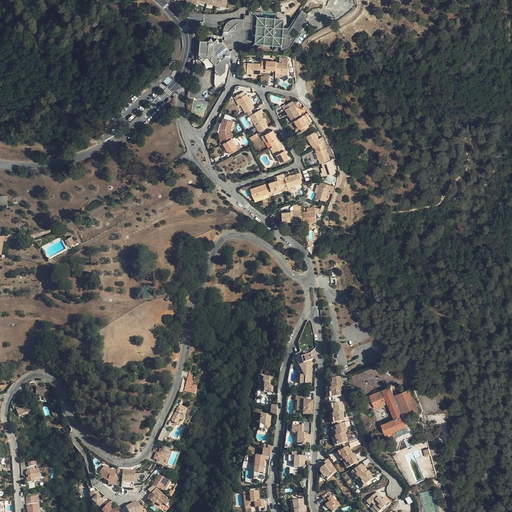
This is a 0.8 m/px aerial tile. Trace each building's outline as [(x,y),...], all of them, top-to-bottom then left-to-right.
[(239,28),(250,28),(253,12),(250,11),(249,15),(244,15),(244,19),(236,19),(234,19),(231,20),(228,22),(225,25),(224,27),(224,30),(223,29),(223,36),(232,37),(232,34),(239,28)] [(290,29),(284,29),(282,45),(281,49),(284,49),(285,49),(287,49),(290,47),(294,41),(297,37),(291,33),(295,28),(300,31),(307,21),(305,20),(308,15),(301,11),(290,29)] [(255,43),(282,45),(284,29),(285,18),(262,16),(262,12),(253,12),(250,28),(252,28),(252,33),(253,36),(256,39),(255,43)] [(320,20),(325,26),(331,21),(327,15),(320,20)] [(222,46),(223,42),(219,42),(217,39),(214,41),(213,41),(211,39),(208,41),(201,40),(199,54),(204,60),(208,56),(216,65),(216,70),(226,71),(226,63),(229,63),(231,51),(226,51),(222,46)] [(231,51),(223,42),(222,46),(226,51),(231,51)] [(276,70),(275,77),(279,77),(283,77),(283,75),(283,74),(288,74),(289,57),(282,57),(282,62),(276,62),(276,70)] [(267,70),(276,70),(276,62),(276,61),(261,60),(261,63),(261,69),(267,70)] [(261,63),(244,63),(244,65),(242,65),(242,72),(247,72),(247,73),(250,73),(256,74),(261,74),(261,72),(261,69),(261,63)] [(141,88),(144,91),(149,86),(147,83),(141,88)] [(247,111),(256,106),(251,98),(250,96),(248,93),(247,93),(245,90),(235,96),(237,99),(239,98),(247,111)] [(302,115),(304,114),(304,113),(307,111),(304,106),(301,108),(297,103),(297,102),(296,101),(295,101),(293,101),(292,101),(285,105),(284,104),(281,106),(284,110),(285,109),(292,122),(294,120),(302,115)] [(259,132),(268,126),(261,114),(263,112),(261,109),(250,115),(252,119),(255,125),(259,132)] [(309,127),(302,115),(294,120),(299,128),(300,128),(302,131),(309,127)] [(232,138),(233,137),(231,129),(234,121),(223,118),(220,129),(222,143),(223,143),(231,138),(232,138)] [(272,147),(280,142),(276,135),(275,133),(273,130),(262,136),(265,141),(268,139),(272,147)] [(317,135),(316,133),(315,131),(307,136),(309,140),(311,144),(312,144),(314,147),(314,146),(324,141),(322,138),(320,139),(317,135)] [(238,149),(231,138),(223,143),(227,150),(228,151),(229,150),(231,153),(238,149)] [(330,160),(324,141),(314,146),(316,152),(314,153),(317,160),(319,159),(320,163),(322,163),(330,160)] [(285,151),(280,142),(272,147),(277,154),(281,163),(289,158),(286,153),(285,151)] [(330,160),(322,163),(322,164),(323,167),(326,175),(336,172),(332,159),(330,160)] [(302,183),(299,173),(285,177),(285,179),(282,180),(285,190),(295,187),(294,185),(302,183)] [(281,192),(285,190),(282,180),(278,181),(278,180),(269,183),(272,192),(273,192),(280,189),(281,191),(281,192)] [(330,185),(320,182),(319,185),(317,192),(315,197),(325,201),(330,185)] [(272,192),(269,183),(250,189),(254,198),(268,193),(269,195),(273,194),(272,192)] [(304,223),(312,222),(316,221),(315,207),(307,208),(307,211),(302,212),(303,220),(304,222),(304,223)] [(302,212),(302,210),(282,212),(283,222),(290,221),(303,220),(302,212)] [(63,241),(67,247),(73,243),(74,244),(77,242),(75,239),(72,242),(69,237),(63,241)] [(311,384),(312,367),(309,367),(310,361),(312,360),(310,354),(301,357),(303,363),(304,367),(300,369),(305,379),(300,378),(300,383),(311,384)] [(272,393),(274,377),(263,377),(263,382),(264,382),(263,388),(268,388),(268,392),(272,393)] [(339,378),(331,379),(331,384),(330,384),(330,389),(329,389),(330,393),(331,393),(332,398),(340,396),(340,392),(341,392),(340,387),(342,387),(341,382),(340,382),(339,378)] [(187,380),(184,392),(195,395),(196,389),(195,389),(196,386),(192,385),(192,382),(187,380)] [(44,387),(36,387),(36,395),(49,396),(49,386),(44,386),(44,387)] [(386,434),(406,426),(406,424),(391,387),(390,387),(371,395),(376,408),(389,403),(395,419),(382,424),(386,434)] [(420,410),(411,388),(397,393),(407,416),(420,411),(420,410)] [(303,408),(303,414),(312,415),(312,400),(297,400),(297,407),(303,408)] [(19,402),(12,405),(13,409),(15,408),(19,416),(30,411),(27,403),(20,406),(19,402)] [(341,403),(333,405),(334,409),(332,409),(333,414),(332,414),(333,419),(334,418),(335,423),(343,421),(342,417),(343,416),(343,412),(344,412),(343,407),(342,407),(341,403)] [(177,408),(171,421),(177,424),(179,419),(182,421),(185,417),(184,416),(186,413),(184,412),(186,408),(180,404),(178,409),(177,408)] [(264,425),(264,429),(269,430),(271,415),(261,414),(259,425),(264,425)] [(343,424),(334,427),(336,431),(334,432),(335,436),(334,437),(335,441),(337,441),(338,445),(346,442),(345,438),(346,438),(345,434),(346,433),(345,428),(344,429),(343,424)] [(303,435),(303,433),(303,426),(292,426),(292,432),(297,435),(297,443),(309,444),(310,435),(306,435),(303,435)] [(166,433),(162,431),(158,440),(162,441),(166,433)] [(349,444),(351,448),(360,444),(358,440),(349,444)] [(170,449),(163,446),(162,449),(160,449),(158,454),(156,453),(153,459),(157,461),(156,464),(162,466),(164,460),(166,460),(170,449)] [(347,447),(339,451),(341,456),(340,456),(342,460),(344,460),(346,464),(347,463),(350,467),(357,463),(355,459),(356,458),(354,454),(352,455),(350,451),(349,451),(347,447)] [(254,467),(259,467),(258,473),(263,473),(265,456),(270,457),(271,450),(263,449),(262,456),(255,455),(254,467)] [(306,457),(288,456),(288,462),(293,462),(293,468),(303,468),(303,461),(306,461),(306,457)] [(323,473),(326,477),(327,479),(336,472),(328,460),(324,463),(325,465),(319,469),(322,474),(323,473)] [(108,479),(108,482),(108,484),(116,485),(117,477),(115,477),(116,470),(110,469),(104,465),(99,473),(102,475),(101,477),(105,480),(106,478),(108,479)] [(361,465),(354,470),(356,474),(355,475),(358,478),(359,478),(361,482),(363,481),(365,484),(373,480),(370,476),(371,475),(368,471),(367,472),(364,468),(363,469),(361,465)] [(35,479),(39,479),(38,469),(27,471),(26,472),(25,473),(25,475),(27,476),(28,476),(28,478),(26,478),(26,483),(35,482),(35,479)] [(133,488),(135,471),(123,469),(121,487),(133,488)] [(169,495),(175,484),(159,474),(152,485),(169,495)] [(177,485),(175,484),(169,495),(170,496),(177,485)] [(165,505),(169,501),(153,486),(148,490),(151,494),(147,498),(153,504),(155,502),(158,499),(165,505)] [(89,493),(91,500),(99,508),(107,499),(104,496),(101,499),(100,498),(98,492),(97,491),(89,493)] [(243,493),(245,508),(258,507),(258,508),(264,507),(263,500),(258,501),(257,491),(243,493)] [(377,492),(366,501),(369,505),(375,500),(379,505),(377,507),(380,511),(386,506),(385,505),(389,502),(384,497),(381,500),(379,497),(380,496),(377,492)] [(325,505),(328,509),(329,511),(332,511),(342,505),(340,501),(339,502),(334,494),(329,498),(326,494),(322,497),(325,500),(327,499),(329,502),(325,505)] [(37,511),(37,497),(26,497),(26,511),(37,511)] [(304,511),(305,510),(304,506),(303,499),(292,501),(293,511),(304,511)] [(145,511),(144,511),(142,508),(141,508),(138,502),(132,505),(131,504),(126,507),(128,511),(145,511)]
